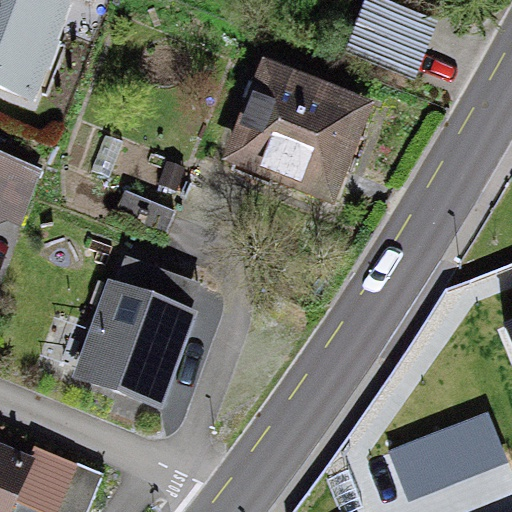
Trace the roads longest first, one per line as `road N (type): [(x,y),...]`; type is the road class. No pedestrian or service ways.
road 1 (primary): [(236,497),(383,289),(511,72)]
road 2 (residential): [(236,497),(0,394)]
